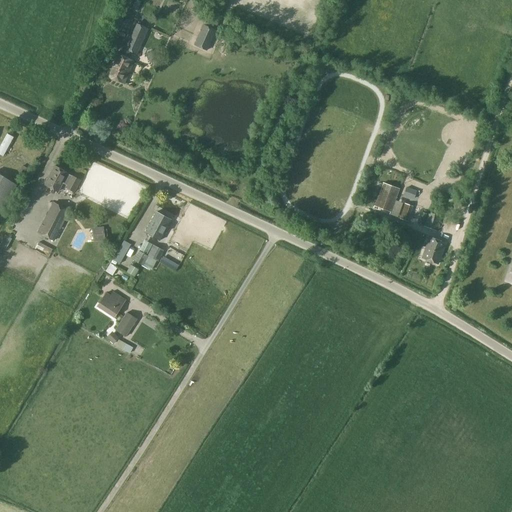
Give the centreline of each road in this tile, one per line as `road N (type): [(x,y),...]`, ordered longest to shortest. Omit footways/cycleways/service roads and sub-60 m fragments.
road 1 (unclassified): [(511,355),(436,309),(0,102)]
road 2 (track): [(511,75),(436,309)]
